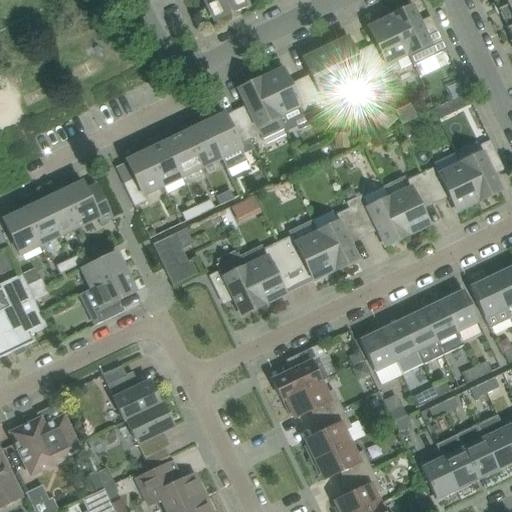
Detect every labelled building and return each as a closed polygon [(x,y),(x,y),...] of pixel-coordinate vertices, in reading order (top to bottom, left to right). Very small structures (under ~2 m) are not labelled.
[(202,0),(206,7),(214,22),(233,13),(234,15),(249,8),(248,6),(250,5),(247,0),(202,0)] [(497,11),(497,12),(511,3),(511,0),(492,0),(497,11)] [(506,29),(505,29),(506,30),(511,26),(511,3),(497,12),(498,12),(506,29)] [(422,29),(411,7),(389,18),(407,56),(413,66),(446,50),(433,23),(422,29)] [(407,56),(389,18),(367,28),(377,50),(367,55),(378,78),(379,78),(384,89),(395,84),(391,75),(400,71),(395,61),(407,56)] [(324,49),(342,87),(344,86),(350,98),(354,100),(360,97),(362,92),(356,80),(364,77),(367,84),(378,78),(367,55),(357,60),(346,38),(324,49)] [(321,97),(342,87),(324,49),(302,60),(312,81),(302,86),(314,110),(325,104),(321,97)] [(302,115),(314,110),(302,86),(292,91),(282,70),(259,80),(278,118),(283,130),(285,133),(299,126),(296,118),(302,115)] [(248,112),(237,117),(249,141),(260,135),(262,140),(283,130),(278,118),(259,80),(237,91),(248,112)] [(450,102),(433,110),(438,121),(455,113),(450,102)] [(388,109),(376,120),(386,131),(398,120),(388,109)] [(416,110),(401,117),(404,124),(419,117),(416,110)] [(249,141),(237,117),(227,122),(224,115),(204,125),(220,159),(226,172),(246,162),(238,146),(249,141)] [(411,134),(413,130),(409,123),(400,128),(405,137),(411,134)] [(201,169),(220,159),(204,125),(184,134),(201,169)] [(201,169),(184,134),(165,143),(181,178),(201,169)] [(334,134),(334,149),(349,149),(349,134),(334,134)] [(490,170),(501,165),(489,141),(477,147),(481,154),(460,165),(478,202),(500,192),(490,170)] [(162,187),(181,178),(165,143),(145,153),(162,187)] [(143,196),(162,187),(145,153),(125,162),(133,179),(122,184),(133,208),(146,202),(143,196)] [(435,167),(420,175),(431,198),(445,191),(456,213),(478,202),(460,165),(454,154),(433,164),(435,167)] [(409,189),(388,199),(406,237),(428,226),(418,205),(431,198),(420,175),(405,182),(409,189)] [(78,228),(97,219),(100,224),(112,218),(96,186),(85,192),(81,183),(61,193),(78,228)] [(352,188),(342,193),(347,202),(357,198),(352,188)] [(346,204),(348,209),(360,232),(373,226),(384,247),(406,237),(388,199),(382,188),(361,198),(361,197),(346,204)] [(229,191),(215,198),(219,206),(233,199),(229,191)] [(78,228),(61,193),(42,202),(59,237),(78,228)] [(254,199),(249,202),(255,215),(261,212),(254,199)] [(199,216),(214,209),(210,201),(195,208),(199,216)] [(22,212),(39,246),(59,237),(42,202),(22,212)] [(199,216),(195,208),(181,215),(185,223),(199,216)] [(337,223),(316,234),(334,271),(356,261),(346,239),(360,232),(348,209),(334,216),(337,223)] [(39,246),(22,212),(2,221),(19,256),(39,246)] [(291,237),(277,244),(288,267),(302,260),(312,282),(334,271),(316,234),(310,222),(288,232),(291,237)] [(153,246),(166,274),(188,263),(174,235),(153,246)] [(105,244),(89,251),(93,258),(109,251),(105,244)] [(274,274),(288,267),(277,244),(262,251),(260,248),(239,258),(244,268),(262,306),(285,295),(274,274)] [(5,253),(0,255),(0,276),(0,277),(14,271),(5,253)] [(69,260),(73,268),(88,261),(84,253),(69,260)] [(208,277),(219,300),(230,295),(240,317),(262,306),(244,268),(238,254),(235,255),(234,253),(216,262),(218,266),(216,267),(218,272),(208,277)] [(81,270),(90,290),(125,274),(115,254),(81,270)] [(73,268),(69,260),(55,267),(59,275),(73,268)] [(504,273),(503,270),(489,277),(511,323),(511,322),(511,272),(511,269),(504,273)] [(94,312),(100,324),(123,313),(118,301),(134,294),(125,274),(90,290),(99,309),(94,312)] [(46,328),(34,303),(30,295),(26,286),(21,275),(0,285),(0,289),(9,307),(0,311),(0,358),(33,343),(30,336),(46,328)] [(477,286),(469,290),(483,319),(484,319),(489,329),(509,319),(511,323),(489,277),(475,283),(477,286)] [(41,279),(26,286),(30,295),(45,288),(41,279)] [(48,296),(45,288),(30,295),(34,303),(48,296)] [(441,300),(456,333),(477,322),(463,292),(455,296),(454,294),(441,300)] [(462,346),(456,333),(441,300),(427,307),(428,309),(421,313),(436,342),(442,356),(462,346)] [(414,316),(413,313),(399,320),(415,352),(421,366),(442,356),(436,342),(421,313),(414,316)] [(415,352),(399,320),(386,327),(387,329),(380,332),(394,362),(401,376),(421,366),(415,352)] [(394,362),(380,332),(373,336),(372,333),(358,340),(373,372),(394,362)] [(320,345),(290,359),(295,370),(271,381),(281,401),(320,383),(327,379),(317,359),(324,355),(320,345)] [(511,350),(503,355),(507,365),(511,362),(511,350)] [(357,352),(347,357),(351,366),(361,361),(357,352)] [(486,363),(474,369),(478,379),(491,373),(486,363)] [(363,364),(352,369),(358,381),(369,376),(363,364)] [(101,376),(124,423),(162,405),(161,404),(159,405),(149,383),(134,390),(127,375),(126,376),(121,367),(101,376)] [(461,375),(466,385),(478,379),(474,369),(461,375)] [(493,378),(481,384),(486,394),(498,388),(493,378)] [(281,401),(281,402),(288,416),(291,414),(294,419),(314,410),(319,421),(342,410),(332,391),(326,394),(320,383),(281,401)] [(445,383),(432,389),(437,398),(450,392),(445,383)] [(468,390),(473,400),(486,394),(481,384),(468,390)] [(420,395),(425,404),(437,398),(432,389),(420,395)] [(452,398),(440,404),(444,414),(457,408),(452,398)] [(432,420),(444,414),(440,404),(427,410),(432,420)] [(162,405),(124,423),(126,423),(143,459),(148,468),(169,458),(158,434),(172,427),(162,405)] [(388,413),(393,423),(406,417),(401,407),(388,413)] [(319,421),(324,431),(304,441),(307,446),(303,448),(310,462),(349,444),(344,432),(351,429),(342,410),(319,421)] [(496,416),(476,426),(482,440),(498,472),(511,466),(510,463),(511,462),(511,448),(503,430),(496,416)] [(80,453),(80,452),(63,417),(43,426),(40,419),(9,434),(14,445),(13,446),(15,451),(17,450),(30,477),(80,453)] [(410,426),(406,417),(393,423),(398,432),(410,426)] [(511,425),(503,430),(511,448),(511,425)] [(498,472),(482,440),(476,426),(455,436),(462,450),(476,480),(483,476),(484,479),(498,472)] [(434,446),(441,460),(457,492),(471,486),(469,483),(476,480),(462,450),(455,436),(434,446)] [(349,444),(310,462),(318,477),(321,476),(323,481),(343,471),(349,482),(371,471),(362,452),(355,455),(349,444)] [(0,508),(21,498),(0,454),(0,508)] [(442,496),(443,499),(457,492),(441,460),(420,470),(435,500),(442,496)] [(160,501),(165,511),(175,511),(204,498),(203,497),(204,494),(199,484),(197,483),(193,475),(176,483),(167,464),(135,480),(148,507),(160,501)] [(107,469),(95,475),(103,490),(114,485),(107,469)] [(334,511),(364,511),(379,505),(373,493),(380,490),(371,471),(349,482),(354,493),(334,502),(336,507),(333,509),(334,511)] [(95,474),(81,480),(89,497),(103,490),(95,475),(95,474)] [(114,485),(103,490),(108,501),(115,498),(118,492),(114,485)] [(42,487),(26,494),(34,511),(57,511),(52,499),(48,501),(42,487)] [(89,497),(81,501),(86,511),(89,511),(109,503),(108,501),(103,490),(89,497)] [(212,511),(208,502),(205,500),(204,498),(175,511),(212,511)]
